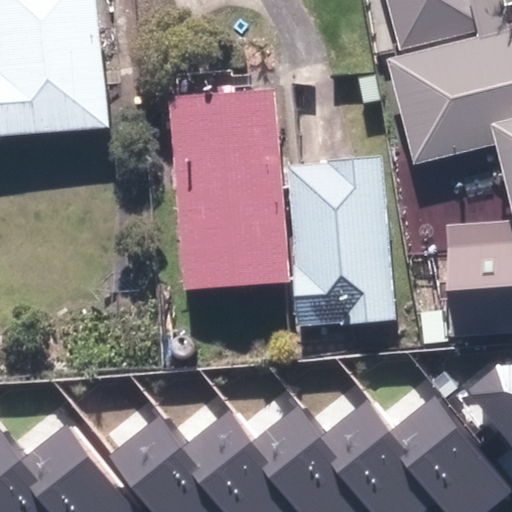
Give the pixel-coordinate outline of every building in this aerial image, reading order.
[(0,0),(0,122),(118,117),(111,0),(0,0)] [(372,0),(387,56),(472,34),(473,39),(380,62),(408,166),(491,145),(499,143),(511,194),(511,28),(507,30),(499,0),(372,0)] [(192,283),(295,276),(281,81),(179,89),(192,283)] [(402,311),(390,150),(336,153),(336,158),(296,160),(307,319),(402,311)] [(511,241),(446,246),(452,337),(511,333),(511,241)] [(405,452),(397,459),(434,505),(439,511),(482,511),(511,488),(434,393),(388,431),(405,452)] [(336,458),(327,465),(363,509),(365,511),(425,511),(434,505),(397,459),(405,452),(388,431),(364,401),(319,437),(336,458)] [(266,462),(257,469),(291,511),(359,511),(363,509),(327,465),(336,458),(319,437),(293,406),(249,442),(266,462)] [(196,468),(189,474),(220,511),(291,511),(257,469),(266,462),(249,442),(224,411),(179,447),(196,468)] [(156,419),(110,456),(155,511),(220,511),(189,474),(196,468),(179,447),(156,419)] [(39,482),(31,489),(49,511),(140,511),(68,423),(22,461),(39,482)] [(0,511),(49,511),(31,489),(39,482),(22,461),(0,434),(0,511)]
